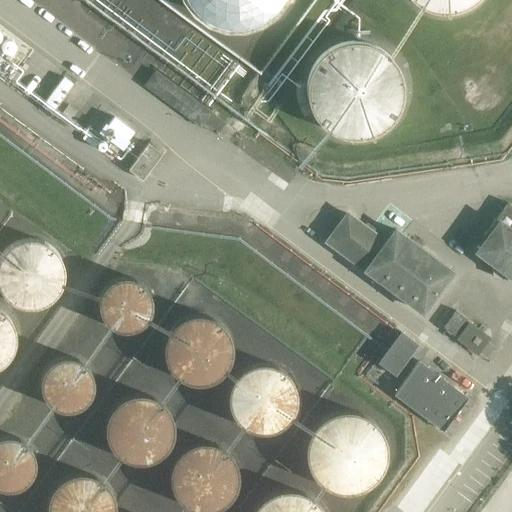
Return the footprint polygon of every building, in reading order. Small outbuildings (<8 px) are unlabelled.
[(188,0),(198,25),(234,24),(296,0),(188,0)] [(412,0),(413,1),(417,4),(422,6),(425,8),(428,9),(432,10),(437,11),(440,12),(446,12),(451,12),(456,11),(461,9),(465,8),(469,5),(474,3),(476,0),(412,0)] [(403,90),(403,88),(403,86),(403,82),(402,79),(402,77),(401,74),(400,72),(399,69),(398,65),(395,61),(394,59),(392,57),(389,54),(385,50),(383,48),(378,45),(373,43),(368,41),(363,40),(358,39),(354,39),(349,40),(344,40),(339,42),(335,43),(331,45),(326,48),(323,50),(319,54),(316,58),(313,62),(311,65),(309,68),(309,70),(308,73),(307,77),(306,78),(306,80),(305,84),(305,85),(305,89),(305,93),(306,94),(306,96),(306,100),(307,103),(309,106),(309,108),(311,111),(313,116),(316,119),(317,120),(320,124),(324,127),(327,129),(332,132),(337,134),(340,135),(343,136),(347,137),(350,137),(356,137),(359,137),(364,136),(370,135),(374,133),(378,132),(382,129),(385,127),(389,123),(392,119),(395,116),(397,112),(400,107),(401,102),(402,99),(403,95),(403,93),(403,90)] [(213,111),(155,68),(143,85),(201,128),(213,111)] [(64,77),(42,106),(51,113),(73,84),(64,77)] [(127,140),(134,131),(114,116),(107,125),(127,140)] [(511,277),(511,211),(505,206),(483,235),(487,238),(477,251),(491,262),(492,263),(492,264),(492,268),(504,271),(503,272),(504,273),(505,272),(511,277)] [(452,271),(395,229),(386,242),(347,213),(327,241),(422,312),(452,271)] [(58,292),(59,289),(60,288),(61,285),(62,282),(63,279),(64,278),(64,275),(64,272),(64,269),(64,268),(63,265),(62,261),(62,259),(60,257),(59,254),(58,253),(56,250),(54,248),(52,246),(49,243),(45,241),(41,240),(36,238),(34,238),(29,238),(26,238),(22,239),(19,240),(16,241),(12,243),(10,244),(6,247),(3,250),(1,254),(0,255),(0,289),(1,290),(2,293),(4,295),(6,297),(8,299),(11,301),(13,302),(16,303),(19,305),(21,305),(24,306),(27,306),(30,306),(33,306),(36,306),(39,305),(42,304),(44,303),(47,302),(50,300),(52,298),(54,296),(56,294),(58,292)] [(152,303),(151,300),(151,297),(151,296),(150,293),(149,291),(147,288),(146,286),(144,284),(142,283),(140,281),(138,280),(135,279),(133,278),(129,277),(128,277),(125,276),(123,276),(120,277),(118,277),(116,278),(113,279),(110,281),(108,282),(106,284),(105,286),(103,288),(102,290),(100,292),(100,295),(99,296),(99,299),(98,301),(98,304),(98,306),(99,309),(100,312),(101,315),(102,317),(104,320),(106,322),(108,323),(111,326),(113,327),(117,328),(119,329),(122,330),(124,330),(127,330),(129,329),(132,329),(134,328),(137,327),(139,326),(141,324),(143,322),(145,321),(147,319),(148,316),(149,314),(150,312),(151,309),(152,305),(152,303)] [(12,321),(11,319),(9,316),(7,314),(4,311),(1,308),(0,307),(0,365),(0,366),(3,364),(6,361),(8,359),(10,356),(11,355),(11,354),(13,351),(14,348),(15,344),(16,341),(16,338),(16,337),(16,335),(16,332),(15,330),(14,327),(14,325),(13,323),(12,321)] [(454,335),(466,318),(456,310),(443,327),(454,335)] [(231,341),(231,339),(230,336),(229,334),(228,332),(225,328),(224,326),(220,323),(218,321),(216,319),(213,318),(210,317),(208,316),(205,315),(202,314),(199,314),(196,314),(193,315),(190,315),(187,316),(184,317),(182,318),(179,320),(176,323),(173,325),(171,327),(170,329),(168,332),(167,334),(166,337),(165,340),(164,343),(164,346),(164,349),(164,350),(164,353),(165,356),(166,360),(167,363),(169,367),(171,369),(173,372),(175,374),(176,375),(178,377),(182,379),(185,380),(189,382),(192,382),(196,383),(199,383),(203,382),(206,382),(211,380),(213,379),(217,377),(220,375),(222,373),(225,370),(227,368),(228,365),(230,361),(230,360),(231,357),(232,354),(232,351),(232,347),(232,344),(231,341)] [(489,338),(468,322),(457,337),(477,353),(489,338)] [(395,375),(418,344),(401,332),(378,362),(395,375)] [(67,410),(71,409),(75,409),(78,407),(81,406),(83,404),(85,402),(88,400),(89,397),(91,394),(92,392),(93,389),(93,388),(93,385),(93,381),(93,377),(92,375),(91,371),(89,368),(86,365),(83,362),(80,360),(78,359),(75,358),(72,357),(68,356),(65,356),(63,357),(59,358),(56,358),(53,360),(50,362),(47,365),(45,367),(43,370),(42,374),(41,376),(40,380),(40,382),(40,384),(40,388),(41,389),(42,392),(42,393),(43,395),(45,399),(48,402),(50,404),(54,406),(57,408),(61,409),(65,410),(67,410)] [(468,397),(418,361),(394,394),(443,430),(468,397)] [(294,384),(293,381),(291,378),(289,376),(287,374),(285,371),(283,369),(281,368),(278,366),(276,365),(273,364),(270,363),(267,363),(264,362),(261,362),(258,362),(255,363),(252,364),(250,365),(247,366),(244,367),(242,369),(239,371),(237,373),(235,375),(234,377),(232,380),(231,382),(230,385),(229,388),(228,391),(228,394),(228,397),(228,400),(228,403),(228,404),(229,407),(230,410),(231,411),(232,414),(235,417),(237,420),(239,422),(242,425),(245,426),(248,428),(253,430),(256,430),(258,431),(261,431),(264,431),(267,431),(272,430),(274,429),(278,427),(281,425),(285,423),(286,422),(288,420),(290,417),(290,416),(292,414),(293,411),(294,408),(295,405),(296,404),(296,401),(296,398),(296,397),(296,394),(296,392),(296,391),(295,388),(294,385),(294,384)] [(173,433),(174,430),(174,427),(174,424),(173,421),(172,418),(171,414),(169,411),(167,407),(165,405),(162,402),(160,400),(156,398),(153,396),(151,395),(146,394),(143,394),(140,393),(137,393),(133,394),(129,395),(126,396),(123,397),(121,399),(118,401),(115,403),(113,406),(111,408),(109,411),(107,414),(106,417),(106,420),(105,422),(105,425),(105,427),(105,430),(105,433),(106,436),(107,441),(108,443),(110,446),(112,449),(114,452),(116,454),(119,456),(122,458),(125,459),(128,461),(132,462),(135,462),(138,462),(141,462),(145,462),(148,461),(151,460),(154,459),(156,458),(159,456),(162,453),(165,451),(167,448),(169,445),(170,443),(172,440),(172,437),(173,434),(173,433)] [(384,463),(385,462),(386,458),(386,453),(386,448),(386,445),(385,442),(385,441),(384,438),(383,436),(381,432),(380,429),(378,426),(375,423),(371,419),(368,418),(364,415),(360,413),(357,412),(352,411),(349,411),(344,411),(339,411),(335,412),(332,413),(327,415),(323,417),(320,419),(317,422),(315,425),(313,427),(310,431),(309,434),(307,439),(306,442),(306,443),(305,447),(305,448),(305,450),(305,453),(305,456),(305,458),(306,461),(307,464),(308,467),(309,470),(312,474),(314,477),(316,479),(319,482),(323,485),(326,487),(330,489),(333,490),(336,491),(340,491),(343,492),(348,492),(349,492),(354,491),(357,490),(360,489),(364,487),(367,486),(371,483),(374,481),(376,479),(378,476),(380,473),(382,469),(383,466),(384,463)] [(35,465),(35,462),(35,459),(34,457),(33,453),(32,450),(31,448),(29,446),(28,444),(26,442),(24,441),(22,439),(19,438),(16,437),(13,436),(10,436),(8,436),(5,436),(3,436),(0,437),(0,436),(0,487),(2,489),(5,489),(7,489),(10,489),(13,489),(15,488),(19,487),(21,486),(23,485),(25,483),(27,481),(29,479),(31,477),(32,475),(33,472),(34,469),(34,468),(35,465)] [(238,471),(237,468),(236,464),(235,460),(233,458),(232,455),(230,453),(228,451),(226,449),(223,447),(221,446),(217,444),(214,443),(211,442),(208,441),(205,441),(202,441),(199,441),(197,442),(194,442),(190,444),(187,445),(184,447),(182,449),(179,452),(177,454),(175,456),(174,459),(173,460),(172,463),(171,464),(170,467),(170,470),(169,473),(169,477),(170,479),(170,482),(171,484),(172,487),(173,491),(176,495),(177,497),(179,500),(182,502),(185,504),(188,506),(190,507),(193,508),(196,509),(199,509),(203,510),(208,509),(211,509),(215,508),(219,506),(221,505),(224,503),(227,500),(229,498),(232,495),(234,492),(235,489),(236,487),(237,484),(237,482),(238,480),(238,478),(238,475),(238,471)] [(115,511),(115,508),(115,505),(115,502),(115,500),(114,498),(113,495),(112,492),(110,488),(107,485),(105,482),(104,481),(102,480),(101,479),(100,478),(97,476),(93,474),(89,473),(85,472),(80,472),(77,473),(74,473),(71,474),(69,475),(66,476),(62,478),(59,481),(56,483),(54,485),(52,489),(50,492),(48,497),(48,499),(47,501),(47,502),(47,505),(47,507),(47,510),(47,511),(115,511)] [(325,511),(322,507),(320,504),(317,501),(314,498),(311,496),(307,493),(302,491),(299,490),(295,489),(292,489),(287,489),(282,489),(277,490),(274,491),(270,493),(267,495),(263,498),(261,500),(260,501),(257,503),(255,506),(253,510),(251,511),(325,511)]
